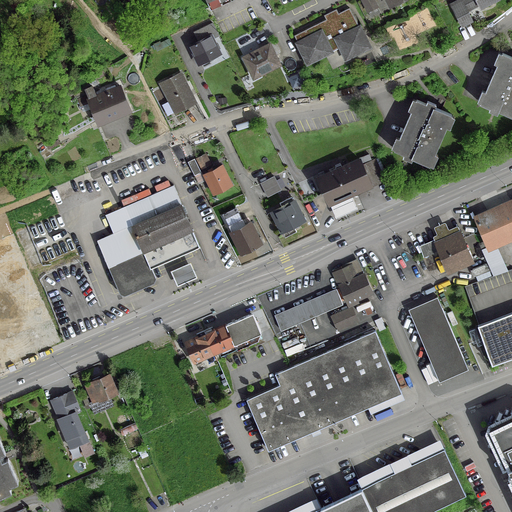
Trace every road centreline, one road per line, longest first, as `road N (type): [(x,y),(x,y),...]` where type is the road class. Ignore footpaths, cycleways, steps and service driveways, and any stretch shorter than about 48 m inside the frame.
road 1 (primary): [(0,387),(511,165)]
road 2 (residential): [(55,186),(217,124),(377,90),(461,51),(511,16)]
road 3 (residential): [(201,506),(511,383)]
